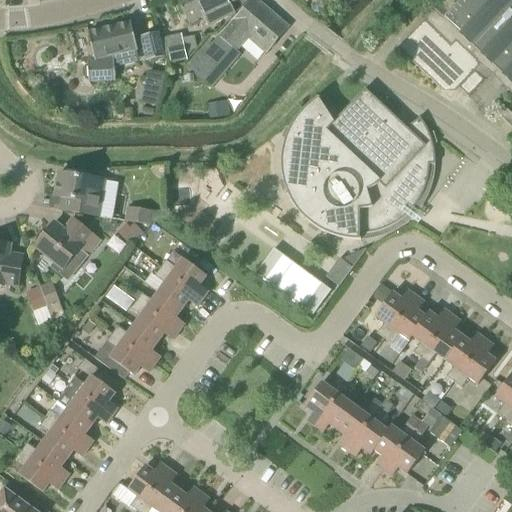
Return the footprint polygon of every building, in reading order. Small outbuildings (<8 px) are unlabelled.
[(176,0),(188,24),(237,0),(176,0)] [(238,52),(252,35),(268,50),(287,29),(254,0),(253,0),(219,37),(218,36),(212,43),(210,41),(186,69),(211,90),(241,55),(238,52)] [(511,0),(443,0),(424,20),(450,45),(455,40),(481,65),(511,94),(511,0)] [(450,45),(424,20),(398,49),(441,89),(459,89),(469,98),(485,81),(475,72),(481,65),(455,40),(450,45)] [(111,57),(137,50),(131,23),(89,33),(89,31),(88,31),(94,61),(96,60),(96,62),(87,63),(89,83),(115,81),(114,61),(111,61),(111,57)] [(164,58),(158,33),(141,37),(147,62),(164,58)] [(170,67),(187,63),(184,51),(166,55),(170,67)] [(147,72),(142,102),(160,104),(165,74),(147,72)] [(319,99),(319,98),(313,102),(307,107),(302,112),(297,118),(290,128),(287,137),(284,144),(282,152),(281,160),(282,168),(282,177),(284,185),(287,193),(291,201),(295,208),(301,216),(307,221),(314,227),(321,231),(328,235),(336,238),(344,240),(352,241),(361,241),(361,240),(360,240),(360,235),(367,234),(375,233),(382,231),(389,228),(395,224),(402,220),(407,215),(412,220),(418,215),(413,210),(418,203),(422,196),(425,189),(427,181),(429,173),(429,165),(434,165),(434,166),(435,166),(435,158),(434,149),(432,141),(428,133),(424,125),(420,118),(418,119),(419,119),(406,128),(365,90),(339,118),(325,96),(319,99)] [(155,110),(143,107),(141,116),(153,118),(155,110)] [(511,114),(507,110),(500,118),(511,128),(511,114)] [(61,211),(98,217),(102,195),(95,194),(97,180),(59,174),(55,197),(63,199),(61,211)] [(141,210),(139,224),(150,226),(152,211),(141,210)] [(35,247),(54,263),(50,268),(66,282),(87,258),(100,242),(73,220),(64,232),(54,224),(35,247)] [(0,285),(4,287),(5,285),(18,288),(23,256),(2,253),(4,244),(0,243),(0,285)] [(329,289),(273,248),(256,271),(312,312),(329,289)] [(161,269),(203,300),(209,292),(200,286),(207,277),(182,259),(176,268),(167,261),(161,269)] [(326,277),(339,287),(353,269),(340,259),(326,277)] [(197,308),(203,300),(161,269),(155,278),(164,284),(157,292),(182,310),(188,302),(197,308)] [(46,307),(47,309),(60,304),(52,283),(39,288),(46,307)] [(114,287),(106,297),(118,306),(126,295),(114,287)] [(46,307),(39,288),(26,293),(33,312),(46,307)] [(384,324),(377,334),(385,340),(416,297),(408,291),(402,300),(393,293),(375,318),(384,324)] [(176,319),(182,310),(157,292),(151,301),(142,294),(136,302),(179,333),(185,325),(176,319)] [(424,303),(416,297),(385,340),(392,345),(399,336),(409,343),(413,338),(412,337),(426,318),(418,312),(424,303)] [(179,333),(136,302),(124,319),(133,325),(158,343),(164,335),(173,341),(179,333)] [(429,313),(426,318),(412,337),(413,338),(421,343),(414,353),(421,359),(452,316),(444,310),(438,319),(429,313)] [(445,361),(463,337),(454,331),(461,322),(452,316),(421,359),(429,365),(436,355),(445,361)] [(127,334),(118,327),(112,335),(155,366),(161,358),(152,352),(158,343),(133,325),(127,334)] [(124,380),(129,373),(134,377),(140,368),(149,374),(155,366),(112,335),(94,359),(124,380)] [(471,343),(463,337),(445,361),(454,368),(447,378),(454,383),(485,341),(477,335),(471,343)] [(485,341),(454,383),(462,389),(470,379),(478,385),(496,362),(487,355),(493,346),(485,341)] [(49,371),(55,376),(59,371),(52,366),(49,371)] [(504,420),(511,409),(511,374),(495,398),(504,405),(497,415),(504,420)] [(75,378),(69,386),(112,417),(118,409),(109,403),(116,394),(92,377),(85,386),(75,378)] [(41,383),(49,389),(52,384),(44,378),(41,383)] [(314,428),(345,386),(338,380),(331,390),(322,383),(304,407),(313,414),(306,423),(314,428)] [(407,405),(414,396),(397,384),(391,393),(407,405)] [(74,401),(67,410),(91,427),(98,419),(106,425),(112,417),(69,386),(64,394),(74,401)] [(337,431),(355,407),(346,401),(353,391),(345,386),(314,428),(322,434),(329,426),(337,431)] [(355,407),(337,431),(346,438),(339,447),(347,452),(378,410),(370,404),(363,414),(355,407)] [(422,423),(429,428),(431,429),(441,416),(432,409),(422,423)] [(61,419),(51,411),(45,419),(88,450),(94,442),(85,436),(91,427),(67,410),(61,419)] [(378,410),(347,452),(355,458),(362,450),(370,456),(388,432),(379,425),(386,416),(378,410)] [(391,427),(388,432),(370,456),(371,456),(374,452),(382,457),(376,466),(384,472),(422,422),(414,416),(401,434),(391,427)] [(441,416),(431,429),(428,433),(438,440),(451,423),(441,416)] [(82,458),(88,450),(45,419),(40,427),(49,434),(43,443),(67,460),(73,452),(82,458)] [(422,422),(384,472),(392,478),(398,469),(407,476),(425,451),(416,445),(429,428),(422,423),(422,422)] [(478,441),(485,446),(490,439),(483,433),(478,441)] [(61,469),(67,460),(43,443),(37,451),(27,444),(21,452),(64,483),(70,475),(61,469)] [(58,491),(64,483),(21,452),(15,460),(25,467),(19,476),(43,494),(49,485),(58,491)] [(129,506),(137,511),(168,470),(161,464),(154,473),(146,466),(128,491),(136,497),(129,506)] [(168,470),(137,511),(149,511),(152,509),(156,511),(162,511),(179,491),(170,485),(177,476),(168,470)] [(179,491),(162,511),(188,511),(201,494),(194,488),(187,497),(179,491)] [(0,511),(31,511),(4,492),(1,496),(0,494),(0,511)] [(207,511),(203,509),(210,500),(201,494),(188,511),(207,511)]
